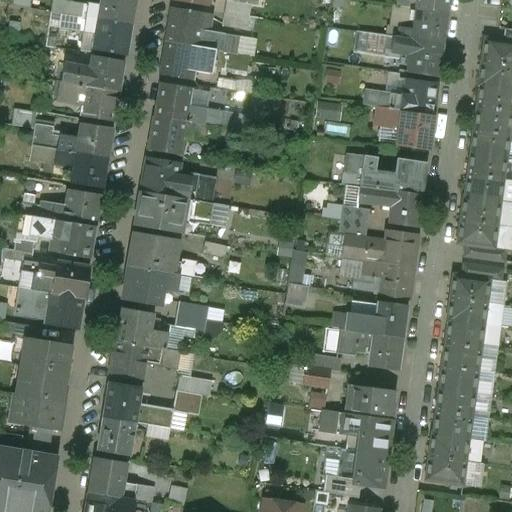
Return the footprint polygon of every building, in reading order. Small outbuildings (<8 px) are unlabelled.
[(133,0),(103,0),(102,9),(99,22),(129,27),(133,0)] [(449,0),(417,0),(416,10),(446,15),(447,15),(449,0)] [(102,9),(63,2),(61,15),(99,22),(102,9)] [(205,15),(172,9),(166,43),(198,49),(216,52),(219,34),(202,32),(205,15)] [(446,15),(417,10),(414,30),(412,40),(442,45),(446,15)] [(99,22),(61,15),(59,29),(97,36),(99,22)] [(129,27),(99,22),(97,36),(95,50),(124,55),(129,27)] [(414,30),(399,28),(397,38),(412,40),(414,30)] [(238,38),(225,36),(225,35),(219,34),(216,52),(229,54),(236,55),(238,38)] [(381,36),(371,34),(369,49),(379,50),(380,44),(381,36)] [(391,37),(381,36),(380,44),(390,46),(391,37)] [(397,38),(391,37),(390,46),(390,52),(410,55),(412,40),(397,38)] [(442,45),(412,40),(410,55),(407,72),(438,76),(443,45),(442,45)] [(511,43),(485,40),(482,63),(511,67),(511,43)] [(198,49),(166,43),(161,78),(193,83),(196,64),(198,49)] [(216,52),(198,49),(196,64),(214,68),(216,52)] [(229,54),(216,52),(214,68),(226,70),(229,54)] [(123,63),(93,58),(91,70),(88,87),(118,92),(123,63)] [(511,67),(482,63),(479,86),(511,90),(511,67)] [(91,70),(64,66),(61,83),(88,87),(91,70)] [(227,81),(227,90),(246,89),(246,80),(227,81)] [(437,84),(408,80),(406,98),(404,113),(433,117),(437,84)] [(88,87),(61,83),(58,101),(85,105),(88,87)] [(193,90),(160,85),(154,118),(187,124),(190,108),(193,90)] [(511,90),(479,86),(480,87),(477,108),(511,113),(511,90)] [(118,92),(88,87),(85,105),(83,117),(113,122),(118,92)] [(406,98),(391,96),(389,110),(404,113),(406,98)] [(320,101),(316,116),(339,121),(343,106),(320,101)] [(376,109),(367,107),(365,116),(375,118),(376,109)] [(207,111),(190,108),(187,124),(204,126),(207,111)] [(511,113),(477,108),(474,131),(511,136),(511,113)] [(389,110),(376,109),(375,118),(374,123),(387,125),(389,110)] [(14,124),(27,124),(27,110),(14,110),(14,124)] [(404,113),(389,110),(387,125),(402,127),(404,113)] [(222,113),(207,111),(204,126),(220,129),(222,113)] [(433,117),(404,113),(402,127),(399,144),(429,149),(433,117)] [(187,124),(154,118),(149,152),(181,157),(184,140),(187,124)] [(204,126),(187,124),(184,140),(202,143),(204,126)] [(112,129),(82,125),(79,140),(77,154),(106,159),(112,129)] [(220,129),(204,126),(202,143),(217,145),(220,129)] [(511,136),(474,131),(471,154),(511,159),(511,136)] [(70,135),(64,134),(64,138),(60,137),(58,151),(77,154),(79,140),(69,139),(70,135)] [(77,154),(58,151),(55,165),(59,166),(58,169),(64,170),(65,167),(75,168),(77,154)] [(106,159),(77,154),(75,168),(72,184),(101,189),(106,159)] [(511,159),(471,154),(468,176),(503,181),(511,182),(511,159)] [(378,160),(364,158),(360,188),(395,193),(398,176),(376,173),(378,160)] [(180,164),(147,159),(141,194),(174,199),(178,178),(180,164)] [(428,164),(400,160),(398,176),(395,193),(422,197),(428,164)] [(251,175),(236,172),(235,184),(249,187),(251,175)] [(216,179),(191,175),(190,180),(187,201),(212,205),(216,179)] [(503,181),(468,176),(465,198),(464,198),(464,199),(500,204),(503,181)] [(190,180),(178,178),(174,199),(187,201),(190,180)] [(360,188),(349,187),(347,200),(358,202),(360,188)] [(395,193),(360,188),(358,202),(358,203),(393,208),(395,193)] [(100,197),(69,192),(66,211),(64,223),(95,228),(100,197)] [(422,197),(395,193),(393,208),(391,224),(418,228),(422,197)] [(174,199),(141,194),(136,226),(180,233),(182,222),(210,226),(213,205),(174,199)] [(500,204),(464,199),(461,221),(497,226),(500,204)] [(59,207),(42,204),(39,219),(64,223),(66,211),(58,210),(59,207)] [(369,211),(343,207),(341,221),(367,225),(369,211)] [(39,219),(26,217),(24,233),(37,235),(39,219)] [(64,223),(39,219),(37,235),(54,237),(55,228),(63,229),(64,223)] [(367,225),(341,221),(338,237),(345,238),(345,237),(365,240),(367,225)] [(497,226),(461,221),(458,245),(493,250),(497,226)] [(95,228),(64,223),(63,229),(59,254),(89,260),(95,228)] [(416,236),(386,232),(384,248),(382,264),(412,268),(416,236)] [(167,239),(135,233),(129,268),(161,274),(167,239)] [(365,240),(345,237),(345,238),(342,258),(364,261),(364,259),(372,261),(371,262),(382,264),(384,248),(367,246),(368,240),(365,240)] [(179,241),(167,239),(161,274),(179,277),(182,263),(175,262),(179,241)] [(227,248),(204,243),(202,255),(224,259),(227,248)] [(310,258),(297,256),(292,284),(305,286),(310,258)] [(382,264),(364,261),(362,273),(357,272),(355,287),(373,289),(373,287),(379,288),(382,264)] [(56,269),(24,263),(19,289),(52,294),(56,269)] [(88,268),(57,263),(56,269),(52,294),(83,299),(88,268)] [(412,268),(382,264),(379,288),(378,296),(408,300),(412,268)] [(161,274),(129,268),(123,301),(155,306),(158,289),(161,274)] [(179,277),(161,274),(158,289),(176,293),(179,277)] [(505,283),(454,276),(450,300),(486,305),(502,307),(505,283)] [(192,279),(179,277),(176,293),(189,295),(189,294),(191,281),(192,279)] [(238,289),(191,281),(189,294),(236,302),(238,289)] [(52,294),(19,289),(15,312),(48,317),(46,326),(77,331),(83,299),(52,294)] [(486,305),(450,300),(447,322),(483,327),(486,305)] [(0,316),(5,318),(8,304),(0,302),(0,316)] [(208,308),(178,303),(176,315),(206,322),(208,308)] [(407,308),(379,304),(376,322),(375,336),(403,340),(407,308)] [(154,315),(122,309),(116,343),(148,348),(151,332),(154,315)] [(206,322),(176,315),(174,327),(194,331),(204,333),(206,322)] [(376,322),(363,320),(361,334),(375,336),(376,322)] [(483,327),(447,322),(447,323),(448,323),(445,345),(480,350),(483,327)] [(353,331),(340,330),(337,350),(351,351),(353,331)] [(204,333),(194,331),(192,339),(202,341),(204,333)] [(168,334),(151,332),(148,348),(165,351),(168,334)] [(183,337),(168,334),(165,351),(180,354),(183,337)] [(375,336),(361,334),(359,348),(372,350),(375,336)] [(403,340),(375,336),(372,350),(370,368),(399,372),(403,340)] [(73,347),(24,339),(19,367),(24,368),(68,375),(73,347)] [(148,348),(116,343),(111,376),(143,381),(146,364),(148,348)] [(480,350),(445,345),(442,368),(477,372),(480,350)] [(165,351),(148,348),(146,364),(177,369),(180,354),(165,351)] [(341,361),(309,356),(308,369),(330,372),(330,373),(340,374),(341,361)] [(68,375),(24,368),(19,395),(64,403),(68,375)] [(477,372),(442,368),(439,390),(474,395),(477,372)] [(330,372),(308,369),(306,369),(303,387),(327,390),(330,373),(330,372)] [(211,383),(179,377),(176,392),(202,397),(208,398),(211,383)] [(141,390),(109,385),(103,418),(135,423),(170,429),(174,411),(139,405),(141,390)] [(396,392),(348,386),(345,416),(349,417),(392,423),(396,392)] [(474,395),(439,390),(436,413),(471,417),(474,395)] [(202,397),(176,392),(174,406),(199,410),(202,397)] [(322,411),(327,396),(314,392),(309,406),(322,411)] [(19,395),(15,395),(12,410),(17,411),(15,424),(30,427),(53,430),(59,431),(64,403),(19,395)] [(267,423),(284,425),(286,405),(269,403),(267,423)] [(174,410),(172,427),(186,428),(187,411),(174,410)] [(471,417),(436,413),(434,435),(432,435),(468,440),(471,417)] [(338,416),(322,414),(320,433),(335,435),(338,416)] [(345,416),(338,416),(335,435),(346,436),(349,417),(345,416)] [(392,423),(349,417),(346,436),(348,437),(346,451),(361,453),(387,457),(392,423)] [(135,423),(103,418),(97,452),(130,457),(135,423)] [(53,430),(30,427),(28,439),(50,443),(53,430)] [(468,440),(432,435),(429,458),(465,463),(468,440)] [(28,439),(22,438),(20,450),(48,455),(50,443),(28,439)] [(20,450),(0,446),(0,511),(5,511),(46,511),(56,456),(48,455),(20,450)] [(387,457),(361,453),(358,473),(355,493),(357,493),(382,497),(387,457)] [(465,463),(429,458),(426,481),(462,486),(465,463)] [(126,464),(96,459),(90,494),(120,498),(122,484),(126,464)] [(358,473),(328,468),(324,494),(335,496),(356,500),(357,493),(355,493),(358,473)] [(152,488),(122,484),(120,498),(134,501),(150,503),(152,488)] [(324,494),(316,493),(315,502),(334,505),(335,496),(324,494)] [(120,498),(90,494),(86,511),(132,511),(134,501),(120,498)]
